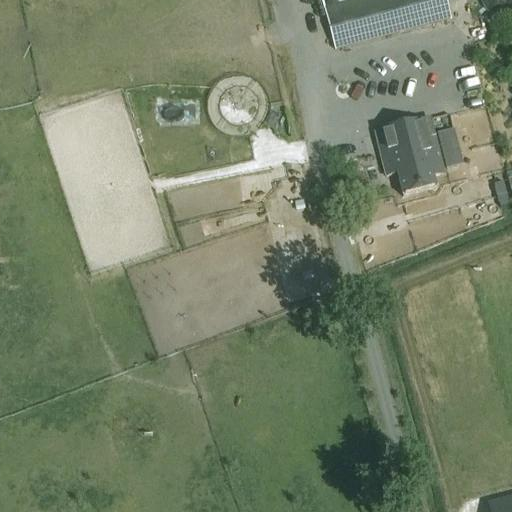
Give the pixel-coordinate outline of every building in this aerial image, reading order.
[(321,0),(335,52),(449,22),(443,0),(360,0),(337,6),(335,0),(321,0)] [(511,0),(487,0),(488,10),(511,9),(511,0)] [(333,91),(341,127),(365,122),(357,85),(333,91)] [(434,134),(471,124),(462,89),(370,113),(387,178),(398,175),(404,198),(435,190),(432,179),(444,175),(434,134)] [(458,168),(449,134),(438,137),(447,171),(458,168)] [(503,184),(494,187),(501,208),(509,206),(503,184)] [(511,511),(511,498),(489,505),(491,511),(511,511)]
